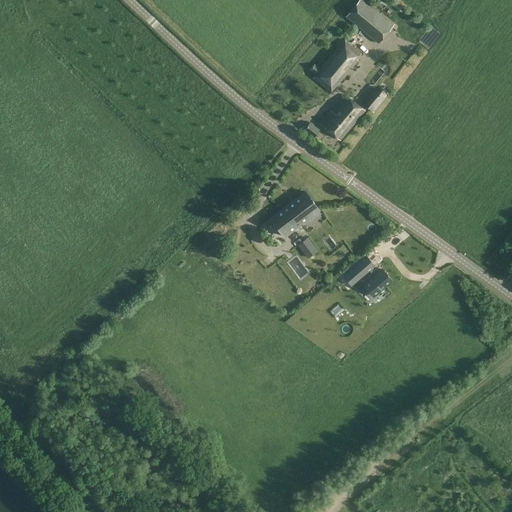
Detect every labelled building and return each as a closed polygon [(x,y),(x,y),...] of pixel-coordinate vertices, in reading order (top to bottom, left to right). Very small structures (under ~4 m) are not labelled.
[(377,44),(394,25),(364,0),(358,0),(345,17),(377,44)] [(357,59),(361,54),(345,40),(320,69),(315,64),(310,70),(315,75),(312,78),(331,94),(347,74),(345,72),(349,67),(352,69),(359,61),(357,59)] [(379,87),(363,105),(372,113),(387,94),(379,87)] [(365,111),(346,95),(332,112),(331,111),(320,124),(340,141),(365,111)] [(304,131),(313,139),(320,130),(310,123),(304,131)] [(284,236),(319,209),(306,192),(270,219),(284,236)] [(297,246),(308,260),(318,252),(308,239),(297,246)] [(351,286),(369,271),(371,269),(375,266),(367,256),(343,276),(351,286)] [(384,266),(366,281),(377,294),(394,279),(384,266)]
